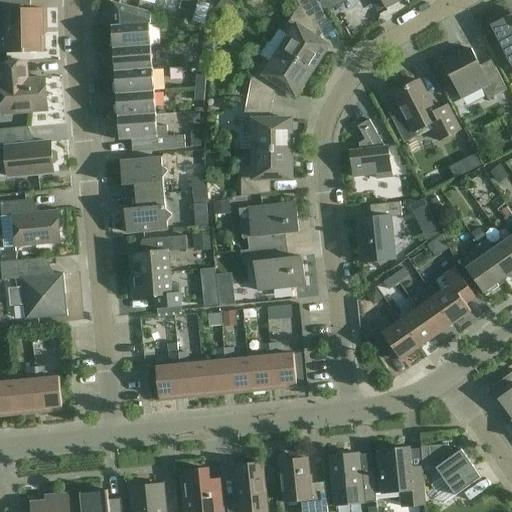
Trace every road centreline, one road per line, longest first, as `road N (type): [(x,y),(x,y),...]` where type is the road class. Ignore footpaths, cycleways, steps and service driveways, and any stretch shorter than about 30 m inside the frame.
road 1 (residential): [(351,411),(330,143),(362,64),(463,4)]
road 2 (residential): [(115,437),(75,0)]
road 3 (unclassified): [(115,437),(351,411)]
